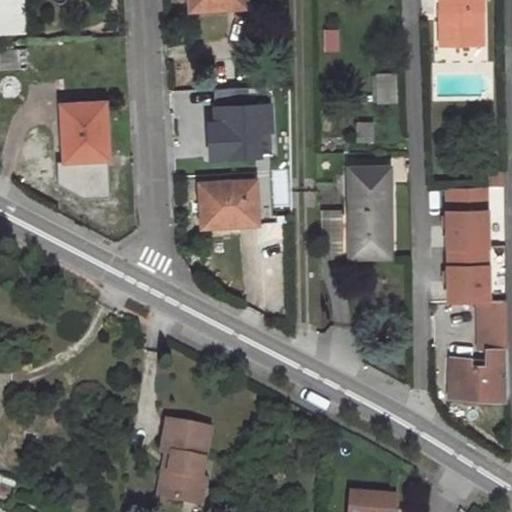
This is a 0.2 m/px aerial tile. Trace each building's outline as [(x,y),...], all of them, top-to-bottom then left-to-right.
[(0,0),(0,34),(25,33),(22,0),(0,0)] [(246,3),(246,0),(188,0),(188,10),(230,7),(230,5),(246,3)] [(446,8),(446,44),(483,44),(482,0),(438,0),(438,8),(446,8)] [(24,49),(0,50),(0,69),(25,67),(24,49)] [(394,72),(372,74),(374,102),(396,100),(394,72)] [(208,131),(209,157),(259,155),(258,130),(271,130),(269,86),(214,88),(216,131),(208,131)] [(108,159),(105,102),(60,104),(63,161),(67,161),(67,169),(98,168),(97,160),(108,159)] [(258,130),(259,155),(272,154),(271,130),(258,130)] [(390,256),(389,168),(348,168),(348,256),(390,256)] [(257,221),(256,180),(199,184),(201,228),(240,226),(240,222),(257,221)] [(485,185),(444,186),(447,300),(488,299),(485,185)] [(486,358),(450,358),(450,398),(508,401),(507,325),(482,325),(483,350),(486,350),(486,358)] [(202,475),(210,427),(168,420),(163,451),(167,452),(173,453),(171,471),(163,470),(159,495),(185,499),(185,493),(204,495),(207,476),(202,475)] [(167,452),(163,470),(171,471),(173,453),(167,452)] [(0,504),(7,507),(17,482),(0,475),(0,504)] [(185,499),(202,502),(204,495),(185,493),(185,499)] [(392,511),(393,496),(349,493),(347,511),(392,511)]
